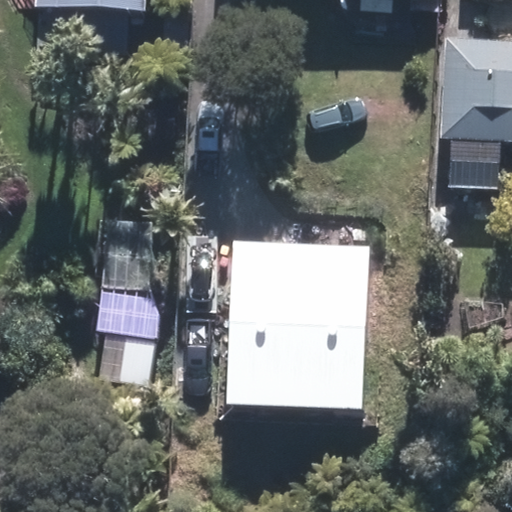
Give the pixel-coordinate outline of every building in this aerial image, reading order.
[(48,0),(49,3),(67,4),(65,53),(129,55),(131,9),(149,10),(149,0),(48,0)] [(440,0),(412,0),(413,8),(440,9),(440,0)] [(511,41),(452,40),(445,213),(503,215),(506,139),(511,138),(511,41)] [(401,77),(350,75),(348,126),(399,128),(401,77)] [(148,228),(101,226),(93,387),(145,395),(154,323),(144,298),(148,228)] [(231,243),(228,396),(365,398),(368,245),(231,243)]
